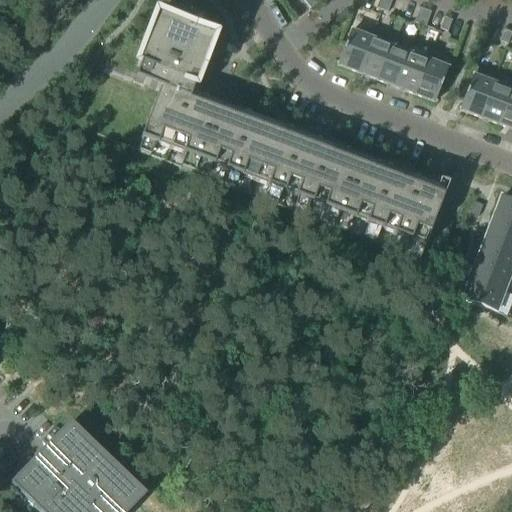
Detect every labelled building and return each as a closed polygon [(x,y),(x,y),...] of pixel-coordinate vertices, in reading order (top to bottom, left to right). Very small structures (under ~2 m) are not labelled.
[(316,0),(309,0),(305,4),(309,10),(319,3),(316,0)] [(378,3),(375,10),(387,14),(389,7),(378,3)] [(162,89),(137,153),(421,261),(422,262),(451,187),(442,183),(440,190),(422,183),(415,181),(375,165),(356,158),(251,118),(256,107),(262,91),(233,80),(238,66),(232,63),(225,60),(212,55),(222,27),(163,4),(140,67),(143,69),(139,80),(162,89)] [(419,10),(416,17),(427,22),(430,14),(419,10)] [(416,17),(413,24),(425,29),(427,22),(416,17)] [(443,19),(439,31),(447,34),(451,22),(443,19)] [(504,32),(499,43),(507,46),(511,35),(504,32)] [(356,75),(369,41),(350,34),(337,67),(356,75)] [(369,41),(356,75),(375,82),(388,48),(369,41)] [(394,89),(407,56),(388,48),(375,82),(394,89)] [(413,97),(434,105),(450,62),(429,54),(426,63),(413,97)] [(407,56),(394,89),(413,97),(426,63),(407,56)] [(478,120),(495,77),(475,69),(459,112),(478,120)] [(498,127),(511,89),(511,83),(495,77),(478,120),(498,127)] [(511,89),(498,127),(511,132),(511,89)] [(493,219),(511,226),(511,203),(501,199),(493,219)] [(485,240),(511,250),(511,226),(493,219),(485,240)] [(510,274),(511,268),(511,250),(485,240),(477,261),(510,274)] [(469,281),(502,294),(510,274),(477,261),(469,281)] [(494,315),(502,294),(469,281),(461,302),(494,315)] [(28,468),(14,483),(26,495),(20,500),(32,511),(34,511),(40,506),(45,511),(132,511),(135,510),(140,505),(128,493),(133,488),(81,437),(75,443),(63,432),(59,437),(28,468)]
